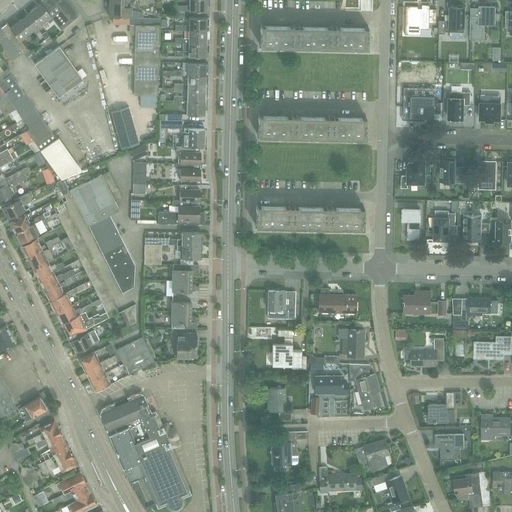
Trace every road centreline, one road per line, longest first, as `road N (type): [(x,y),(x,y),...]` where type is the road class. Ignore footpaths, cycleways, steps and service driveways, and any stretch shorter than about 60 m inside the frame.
road 1 (tertiary): [(127,511),(0,258)]
road 2 (tertiary): [(227,264),(232,0)]
road 3 (tertiary): [(234,511),(227,264)]
road 4 (residential): [(315,486),(313,425),(406,422)]
road 5 (residential): [(227,264),(379,268)]
road 6 (residential): [(379,268),(511,271)]
road 7 (residential): [(511,141),(382,138)]
road 8 (residential): [(383,106),(258,104)]
road 9 (residential): [(260,14),(385,16)]
road 10 (residential): [(381,196),(256,194)]
